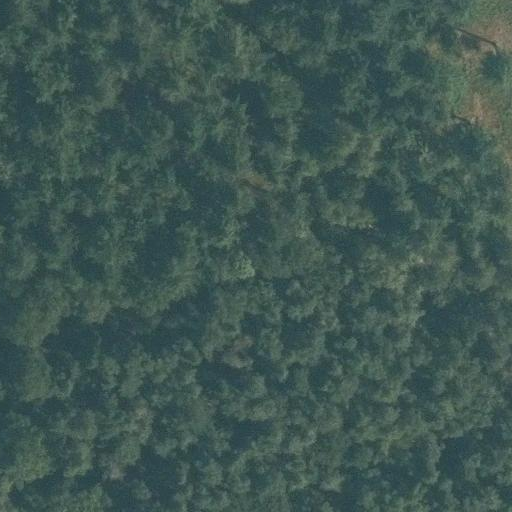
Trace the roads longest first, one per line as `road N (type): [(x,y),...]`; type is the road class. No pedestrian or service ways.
road 1 (track): [(260,0),(312,139),(382,234)]
road 2 (track): [(382,234),(511,272)]
